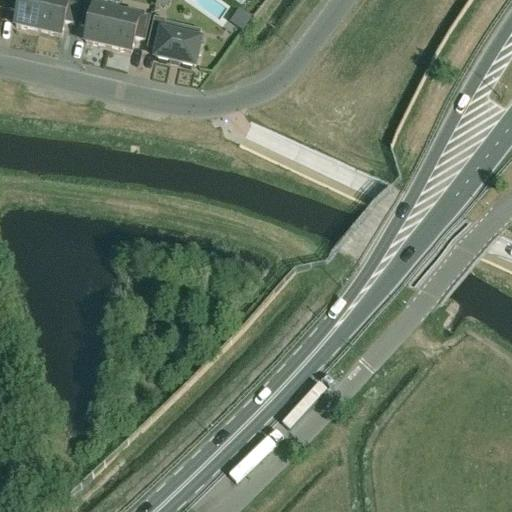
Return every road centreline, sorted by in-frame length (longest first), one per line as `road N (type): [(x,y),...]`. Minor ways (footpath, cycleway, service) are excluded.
road 1 (primary): [(511,24),(327,340)]
road 2 (primary): [(327,340),(389,283),(511,125)]
road 3 (primary): [(327,340),(157,511)]
road 4 (residential): [(0,69),(191,109),(233,109)]
road 5 (unclassified): [(230,511),(367,369)]
road 6 (unclassified): [(484,235),(367,369)]
road 7 (unclassified): [(233,109),(285,80),(345,0)]
road 8 (unclassified): [(44,511),(0,369)]
